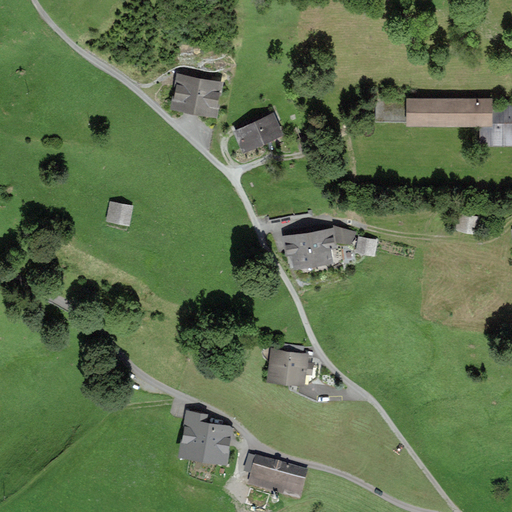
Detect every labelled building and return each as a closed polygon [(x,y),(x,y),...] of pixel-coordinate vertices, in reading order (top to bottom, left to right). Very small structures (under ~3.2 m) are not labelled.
[(181,78),(176,102),(212,109),(217,84),(208,83),(209,79),(190,76),(190,79),(181,78)] [(377,120),(408,120),(408,100),(408,90),(377,90),(377,120)] [(408,120),(479,121),(490,121),(490,104),(490,100),(408,100),(408,120)] [(321,114),(336,111),(334,102),(319,104),(321,114)] [(479,143),(511,142),(511,104),(490,104),(490,121),(479,121),(479,143)] [(235,124),(245,146),(280,131),(273,114),(254,122),(249,117),(235,124)] [(281,216),(294,214),(291,198),(279,201),(280,211),(281,216)] [(281,216),(280,211),(279,201),(266,203),(269,218),(281,216)] [(111,202),(108,218),(127,221),(130,206),(111,202)] [(457,213),(455,225),(481,230),(483,218),(457,213)] [(325,244),(332,243),(330,230),(323,231),(323,232),(316,234),(316,228),(308,230),(309,235),(294,237),(294,236),(287,237),(289,250),(296,249),(298,262),(327,257),(325,244)] [(360,237),(358,246),(373,248),(375,240),(360,237)] [(278,343),(273,374),(300,377),(301,369),(310,370),(311,363),(302,362),(303,346),(278,343)] [(184,450),(223,457),(228,428),(203,423),(205,415),(191,412),(184,450)] [(250,455),(246,471),(300,486),(305,471),(250,455)]
